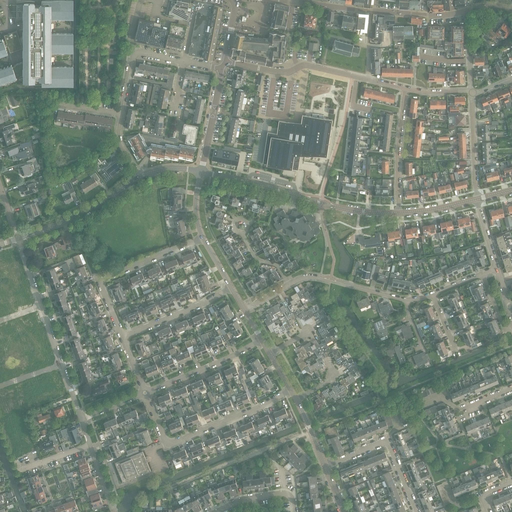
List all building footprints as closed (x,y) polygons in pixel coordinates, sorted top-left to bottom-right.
[(12,79),(12,81),(17,79),(16,78),(24,75),(24,82),(34,82),(34,85),(73,85),(73,0),(42,0),(42,5),(34,5),(34,4),(24,4),(24,36),(19,38),(18,35),(3,41),(3,39),(0,40),(0,54),(9,51),(10,53),(23,48),(24,48),(24,61),(14,65),(14,66),(0,70),(0,84),(3,84),(2,82),(5,81),(5,83),(10,81),(9,80),(12,79)] [(178,24),(184,25),(187,26),(189,26),(192,9),(191,9),(193,3),(190,3),(190,0),(176,0),(176,1),(171,0),(169,0),(166,15),(174,16),(173,18),(179,20),(178,24)] [(398,0),(398,8),(408,9),(408,0),(398,0)] [(408,0),(408,9),(419,9),(419,0),(408,0)] [(426,0),(427,12),(433,12),(432,10),(434,10),(433,5),(435,5),(435,1),(432,1),(431,1),(431,0),(426,0)] [(444,0),(446,10),(455,9),(454,1),(453,1),(453,0),(444,0)] [(193,1),(193,3),(191,9),(192,9),(197,10),(188,55),(212,60),(223,7),(193,1)] [(286,21),(289,6),(288,6),(283,5),(274,3),(273,11),(270,26),(270,27),(271,26),(277,27),(277,28),(278,27),(285,29),(286,21)] [(332,24),(341,25),(343,15),(334,14),(334,11),(329,10),(327,21),(333,21),(332,24)] [(357,13),(356,28),(365,29),(367,14),(357,13)] [(311,27),(314,28),(316,15),(305,14),(304,25),(304,27),(305,28),(307,28),(308,27),(308,25),(312,26),(311,27)] [(368,32),(368,36),(370,36),(374,37),(374,38),(378,38),(377,41),(381,41),(381,32),(379,32),(379,26),(378,26),(378,25),(378,24),(378,23),(376,23),(377,14),(373,14),(373,19),(373,22),(372,32),(368,32)] [(341,25),(342,25),(341,29),(355,31),(357,18),(343,15),(341,25)] [(383,23),(383,24),(389,24),(389,23),(394,23),(395,16),(384,15),(383,23)] [(417,27),(420,27),(421,18),(411,17),(410,23),(418,24),(417,27)] [(149,44),(154,22),(139,19),(134,40),(149,44)] [(163,24),(154,22),(149,44),(165,47),(168,30),(162,29),(163,24)] [(186,39),(184,39),(187,26),(184,25),(178,24),(171,22),(165,46),(182,49),(183,42),(185,42),(186,39)] [(489,29),(486,33),(491,38),(491,36),(494,38),(497,35),(499,37),(500,37),(503,39),(505,37),(511,30),(503,23),(501,25),(499,24),(497,27),(499,29),(495,34),(489,29)] [(383,27),(383,30),(387,30),(392,30),(393,37),(393,41),(403,40),(403,26),(392,27),(387,27),(383,27)] [(412,26),(403,26),(403,40),(404,40),(404,39),(414,38),(414,33),(413,33),(412,29),(412,26)] [(428,26),(427,38),(435,39),(436,27),(428,26)] [(435,39),(443,39),(444,27),(436,27),(435,39)] [(244,61),(265,65),(272,66),(271,66),(272,61),(282,62),(282,61),(283,61),(284,61),(286,36),(284,36),(284,35),(285,35),(285,34),(277,34),(277,32),(276,32),(276,33),(270,32),(269,32),(269,38),(244,36),(244,35),(242,34),(236,33),(233,47),(233,49),(231,57),(233,57),(232,58),(240,60),(240,59),(244,60),(244,61)] [(463,41),(463,34),(451,34),(451,42),(453,42),(463,42),(463,41)] [(346,55),(347,55),(347,54),(350,55),(350,56),(351,54),(355,55),(355,54),(358,55),(360,47),(359,47),(359,48),(357,47),(357,46),(356,46),(356,47),(353,46),(354,44),(353,43),(353,44),(350,44),(350,43),(350,42),(349,43),(346,43),(347,42),(346,41),(346,42),(343,42),(343,41),(342,40),(342,41),(339,41),(340,40),(339,39),(339,40),(336,40),(336,39),(335,39),(334,39),(333,43),(331,43),(331,45),(333,46),(332,50),(333,51),(333,50),(336,51),(336,52),(336,51),(339,52),(339,53),(340,53),(340,52),(343,53),(343,54),(344,53),(347,54),(346,55)] [(309,42),(308,50),(317,51),(318,43),(309,42)] [(371,73),(372,73),(379,73),(379,58),(381,58),(380,48),(371,49),(371,58),(371,61),(371,73)] [(475,57),(475,64),(486,64),(486,54),(481,54),(481,57),(475,57)] [(492,68),(496,76),(506,72),(501,60),(497,61),(498,65),(492,68)] [(475,78),(486,78),(486,75),(487,76),(490,75),(489,68),(485,68),(485,71),(475,72),(475,78)] [(234,72),(232,78),(240,80),(244,81),(245,75),(245,72),(245,70),(246,70),(240,69),(239,73),(234,72)] [(428,81),(436,81),(437,73),(429,73),(428,81)] [(444,82),(444,74),(437,73),(436,81),(444,82)] [(231,85),(239,86),(240,80),(232,78),(231,85)] [(354,104),(371,107),(372,102),(358,99),(361,87),(357,87),(354,104)] [(363,96),(371,98),(373,90),(365,88),(363,96)] [(507,88),(502,90),(507,102),(509,101),(508,98),(511,97),(507,88)] [(373,90),(371,98),(378,99),(380,92),(373,90)] [(503,99),(507,108),(509,107),(506,102),(507,102),(502,90),(497,92),(500,99),(504,97),(504,98),(503,99)] [(380,100),(386,101),(387,94),(380,92),(378,99),(377,102),(380,103),(380,100)] [(498,100),(495,93),(490,95),(495,107),(496,110),(498,109),(496,103),(498,102),(498,100)] [(393,103),(395,95),(387,94),(386,101),(393,103)] [(11,104),(17,102),(15,95),(9,97),(11,104)] [(490,95),(486,97),(488,104),(492,102),(492,104),(493,108),(495,107),(490,95)] [(465,97),(454,97),(455,103),(448,103),(448,112),(459,112),(458,104),(465,104),(465,97)] [(488,104),(486,97),(480,99),(484,109),(487,107),(488,110),(491,109),(488,104)] [(56,121),(70,123),(72,113),(58,111),(56,121)] [(459,112),(448,112),(448,116),(455,116),(456,125),(465,125),(464,115),(459,115),(459,112)] [(72,113),(70,123),(84,125),(85,114),(85,115),(72,113)] [(267,132),(263,163),(267,164),(266,165),(284,168),(298,170),(301,153),(327,157),(331,127),(332,119),(327,119),(323,118),(324,115),(312,113),(312,116),(304,115),(302,115),(300,126),(294,125),(294,123),(279,121),(278,128),(277,134),(267,132)] [(84,124),(97,126),(99,116),(85,114),(84,125),(84,124)] [(97,126),(111,128),(113,118),(99,116),(97,126)] [(482,125),(482,132),(489,131),(489,128),(492,128),(492,127),(495,127),(495,125),(498,125),(498,121),(492,121),(492,125),(482,125)] [(11,135),(10,133),(9,133),(7,130),(12,128),(16,127),(14,123),(3,127),(4,131),(0,131),(0,135),(1,138),(0,138),(1,141),(2,140),(3,145),(12,142),(10,138),(12,138),(11,136),(11,135)] [(185,142),(195,144),(199,126),(184,123),(182,132),(187,133),(185,142)] [(178,161),(178,159),(192,161),(195,148),(181,145),(180,148),(167,145),(166,147),(152,145),(152,148),(149,147),(146,150),(144,147),(145,146),(141,140),(143,139),(139,133),(127,140),(131,146),(130,147),(133,153),(132,154),(136,160),(148,152),(151,152),(149,158),(164,161),(164,159),(178,161)] [(24,158),(33,155),(30,145),(38,143),(37,140),(33,141),(32,139),(20,144),(20,146),(4,151),(6,156),(15,153),(17,159),(23,157),(24,158)] [(215,149),(213,159),(219,160),(221,151),(215,149)] [(221,151),(219,160),(225,161),(227,152),(221,151)] [(114,160),(102,169),(104,172),(108,177),(110,175),(112,177),(116,173),(115,172),(120,169),(119,168),(122,165),(117,159),(120,156),(117,152),(111,157),(114,160)] [(227,152),(225,161),(232,162),(233,153),(227,152)] [(233,153),(232,162),(238,164),(240,154),(233,153)] [(19,167),(22,175),(24,174),(25,176),(26,177),(30,175),(31,174),(30,172),(35,170),(33,165),(37,164),(35,158),(28,160),(29,163),(19,167)] [(499,178),(497,170),(494,171),(493,168),(497,167),(496,163),(490,164),(491,169),(490,169),(493,179),(499,178)] [(487,181),(493,179),(490,169),(491,169),(490,164),(484,166),(485,170),(486,173),(485,173),(487,181)] [(98,184),(96,181),(99,179),(95,172),(90,175),(92,177),(80,184),(85,192),(98,184)] [(109,188),(121,178),(117,173),(105,183),(109,188)] [(461,173),(458,174),(461,187),(467,186),(465,180),(463,181),(461,173)] [(445,175),(442,175),(442,178),(445,191),(451,190),(449,184),(447,184),(445,175)] [(26,184),(19,186),(20,190),(23,189),(24,195),(35,191),(34,188),(41,186),(37,177),(25,181),(26,184)] [(429,179),(426,180),(427,185),(429,195),(435,194),(434,187),(431,188),(429,179)] [(70,192),(62,196),(66,203),(73,199),(71,195),(76,193),(73,188),(69,180),(65,182),(69,190),(70,192)] [(343,185),(342,191),(349,192),(351,184),(342,182),(342,185),(343,185)] [(351,184),(349,192),(357,194),(358,188),(359,188),(359,186),(356,185),(356,184),(351,183),(351,184)] [(171,194),(171,200),(181,200),(182,194),(179,194),(179,191),(172,191),(172,194),(171,194)] [(231,204),(238,206),(239,199),(237,198),(236,197),(237,193),(230,192),(229,199),(231,199),(232,201),(231,204)] [(215,201),(215,203),(214,206),(222,208),(223,201),(220,200),(219,199),(220,196),(213,194),(211,200),(215,201)] [(246,203),(249,204),(251,197),(245,195),(244,199),(242,200),(239,199),(238,206),(244,208),(245,204),(246,203)] [(29,217),(40,213),(35,202),(41,200),(40,197),(33,199),(34,202),(25,205),(29,217)] [(256,202),(257,199),(251,197),(249,204),(252,205),(253,206),(252,209),(258,211),(260,204),(257,203),(256,202)] [(178,207),(181,207),(181,200),(171,200),(171,207),(172,207),(172,210),(178,210),(178,207)] [(263,205),(260,204),(258,211),(264,213),(265,209),(266,208),(269,209),(271,202),(265,201),(264,204),(263,205)] [(217,214),(216,217),(223,219),(225,213),(222,212),(221,210),(222,208),(214,206),(213,212),(216,213),(217,214)] [(303,213),(301,211),(298,210),(295,211),(292,211),(291,213),(288,215),(286,214),(283,210),(277,213),(278,215),(273,218),(276,222),(273,224),(277,230),(282,227),(285,228),(286,231),(286,234),(289,235),(290,238),(293,239),(296,237),(299,238),(301,241),(304,241),(307,240),(309,241),(310,238),(313,236),(316,237),(317,234),(320,232),(320,229),(319,226),(320,223),(317,223),(315,220),(316,217),(313,216),(312,213),(309,212),(306,214),(303,213)] [(175,221),(177,227),(184,225),(182,219),(180,219),(179,217),(173,219),(174,222),(175,221)] [(223,223),(223,222),(223,219),(216,217),(215,224),(218,225),(219,226),(218,229),(225,231),(227,224),(223,223)] [(469,217),(463,218),(465,226),(465,229),(471,227),(472,231),(475,230),(473,222),(470,222),(469,217)] [(183,231),(186,231),(184,225),(177,227),(178,233),(177,233),(176,234),(175,235),(176,238),(179,238),(179,236),(184,234),(183,231)] [(430,233),(429,233),(428,225),(422,227),(424,234),(427,233),(428,237),(430,236),(430,233)] [(251,236),(254,242),(260,238),(259,235),(259,234),(262,232),(259,226),(253,230),(254,233),(254,234),(251,236)] [(359,244),(364,243),(365,247),(381,245),(379,234),(376,234),(376,240),(370,241),(370,239),(364,240),(363,237),(358,237),(359,244)] [(498,243),(504,241),(507,240),(506,237),(505,234),(502,235),(496,237),(498,243)] [(67,242),(64,235),(53,239),(54,242),(60,240),(61,244),(67,242)] [(223,245),(226,250),(232,247),(231,244),(231,242),(234,240),(231,235),(225,238),(226,241),(226,243),(223,245)] [(263,241),(262,241),(260,238),(254,242),(257,247),(260,245),(262,246),(263,248),(270,245),(266,239),(263,241)] [(47,256),(48,258),(49,258),(52,257),(52,256),(52,254),(56,253),(54,249),(56,249),(54,244),(44,247),(46,253),(45,254),(45,255),(45,256),(46,256),(47,256)] [(501,255),(508,252),(507,249),(510,248),(511,247),(511,244),(510,245),(499,249),(501,255)] [(271,252),(273,255),(279,252),(276,246),(273,248),(271,247),(270,245),(263,248),(266,254),(270,252),(271,252)] [(235,249),(234,249),(232,247),(226,250),(229,256),(232,254),(234,255),(235,257),(242,253),(238,248),(235,249)] [(476,258),(479,266),(485,263),(482,256),(483,256),(484,255),(481,249),(476,251),(478,257),(476,258)] [(193,251),(188,254),(192,265),(197,262),(196,260),(199,259),(197,253),(195,254),(193,251)] [(501,255),(503,260),(511,257),(511,254),(511,253),(511,251),(508,252),(501,255)] [(281,259),(282,262),(288,258),(285,253),(282,254),(280,254),(279,252),(273,255),(276,261),(279,259),(281,259)] [(233,263),(236,268),(243,265),(241,262),(241,261),(245,259),(242,253),(235,257),(237,260),(236,261),(233,263)] [(74,256),(78,266),(83,264),(79,254),(74,256)] [(190,261),(192,265),(188,254),(182,256),(183,259),(180,260),(182,266),(186,265),(185,264),(190,261)] [(467,259),(467,260),(465,262),(463,257),(460,258),(462,263),(465,269),(470,267),(469,264),(472,263),(469,258),(467,259)] [(511,260),(511,257),(503,260),(505,266),(511,264),(510,261),(511,260)] [(295,259),(291,261),(290,261),(288,258),(282,262),(285,267),(289,266),(290,266),(291,269),(298,265),(295,259)] [(179,267),(182,266),(180,260),(177,261),(176,259),(170,261),(174,269),(179,266),(179,267)] [(168,271),(174,269),(170,261),(165,264),(166,266),(163,267),(165,273),(169,272),(168,271)] [(70,270),(67,262),(61,265),(65,273),(70,270)] [(459,272),(465,269),(462,263),(456,265),(459,272)] [(361,271),(361,273),(362,274),(361,277),(371,279),(372,276),(374,271),(373,271),(375,265),(372,264),(371,267),(367,266),(366,271),(363,270),(363,271),(361,271)] [(246,268),(244,267),(243,265),(236,268),(240,274),(243,272),(244,273),(246,275),(252,272),(249,266),(246,268)] [(374,271),(372,276),(377,277),(376,281),(383,283),(383,280),(387,281),(389,272),(386,272),(385,275),(378,274),(379,269),(377,268),(377,266),(375,265),(373,271),(374,271)] [(447,276),(453,274),(451,267),(448,268),(447,265),(445,265),(441,267),(442,269),(444,275),(446,274),(447,276)] [(456,265),(451,267),(453,274),(459,272),(456,265)] [(79,274),(86,271),(84,266),(76,269),(79,274)] [(159,266),(153,268),(156,276),(162,274),(162,275),(165,273),(163,267),(160,268),(159,266)] [(47,273),(46,273),(47,277),(57,274),(55,268),(46,271),(47,273)] [(151,278),(156,276),(153,268),(147,271),(148,273),(146,274),(148,280),(151,279),(151,278)] [(272,272),(270,268),(264,272),(268,278),(271,277),(272,277),(274,280),(278,278),(280,277),(276,271),(273,272),(272,272)] [(441,276),(444,275),(442,269),(439,271),(439,272),(434,274),(436,281),(442,279),(441,276)] [(79,281),(81,284),(87,281),(86,278),(89,277),(86,271),(79,274),(81,280),(79,281)] [(196,279),(198,284),(208,280),(206,274),(203,275),(202,272),(196,275),(194,276),(195,279),(196,279)] [(260,280),(258,281),(261,288),(267,284),(265,281),(265,280),(268,278),(264,272),(259,275),(261,278),(260,280)] [(429,272),(427,273),(431,283),(436,281),(434,274),(431,275),(429,272)] [(142,273),(136,275),(140,286),(146,284),(145,282),(148,280),(146,274),(143,275),(142,273)] [(425,285),(431,283),(427,273),(428,276),(423,279),(425,285)] [(47,277),(49,283),(59,280),(57,274),(47,277)] [(392,283),(391,286),(397,287),(399,276),(391,274),(389,282),(392,283)] [(140,286),(136,275),(130,278),(131,280),(129,281),(131,288),(134,286),(134,285),(136,284),(139,283),(140,286)] [(414,278),(414,281),(414,287),(415,289),(419,287),(420,288),(425,285),(423,279),(420,280),(418,276),(414,278)] [(256,291),(261,288),(258,281),(255,283),(254,282),(252,279),(246,282),(250,289),(252,287),(254,288),(256,291)] [(49,283),(51,286),(52,289),(54,288),(55,291),(63,288),(62,285),(61,285),(59,280),(49,283)] [(208,287),(210,285),(208,280),(198,284),(200,290),(202,289),(203,292),(209,289),(208,287)] [(415,289),(414,287),(414,281),(411,280),(411,282),(405,280),(403,288),(409,289),(409,288),(414,289),(415,289)] [(91,283),(88,284),(87,281),(81,284),(82,287),(83,286),(86,292),(93,289),(91,283)] [(112,289),(114,295),(123,291),(122,292),(119,286),(120,286),(119,283),(113,285),(114,288),(112,289)] [(474,288),(476,294),(483,291),(481,285),(478,286),(477,284),(471,286),(472,289),(474,288)] [(192,296),(191,294),(193,293),(191,287),(188,288),(189,289),(183,291),(182,290),(186,299),(192,296)] [(64,291),(63,288),(55,291),(56,293),(54,294),(55,296),(54,296),(55,300),(65,297),(63,291),(64,291)] [(85,299),(86,302),(92,299),(91,297),(95,295),(93,289),(86,292),(88,297),(85,299)] [(304,292),(302,289),(296,292),(300,298),(303,297),(305,299),(308,298),(310,301),(316,297),(312,291),(309,293),(307,290),(304,292)] [(127,296),(125,290),(123,291),(114,295),(117,300),(119,299),(120,302),(126,300),(125,297),(126,296),(127,296)] [(177,292),(174,294),(176,300),(179,299),(180,301),(186,299),(182,290),(177,292)] [(483,298),(485,297),(483,291),(476,294),(478,299),(477,300),(478,303),(484,301),(483,298)] [(288,305),(292,311),(298,308),(296,304),(298,303),(297,300),(300,298),(296,292),(290,296),(292,299),(290,301),(291,303),(288,305)] [(457,292),(450,295),(451,298),(448,299),(450,305),(458,302),(455,296),(458,295),(457,292)] [(175,304),(174,301),(176,300),(174,294),(171,295),(171,296),(166,298),(165,296),(169,306),(175,304)] [(160,300),(157,301),(159,307),(162,306),(163,308),(169,306),(165,296),(159,299),(160,300)] [(57,306),(67,303),(65,297),(55,300),(57,306)] [(357,302),(359,308),(370,304),(367,298),(357,302)] [(96,301),(93,302),(92,299),(86,302),(87,305),(88,304),(91,310),(98,307),(96,301)] [(147,303),(149,306),(152,313),(158,311),(156,308),(159,307),(157,301),(153,302),(153,301),(147,303)] [(377,301),(374,302),(377,309),(378,312),(381,311),(382,315),(383,315),(387,314),(387,313),(390,311),(389,309),(392,308),(390,303),(383,306),(382,303),(379,304),(377,301)] [(485,303),(484,301),(478,303),(479,306),(481,305),(483,311),(490,308),(488,302),(485,303)] [(63,311),(63,314),(71,311),(69,305),(68,302),(67,303),(57,306),(59,310),(59,309),(60,312),(63,311)] [(460,307),(458,302),(450,305),(453,310),(456,309),(457,312),(462,309),(461,306),(460,307)] [(219,312),(221,315),(230,309),(227,304),(225,306),(223,303),(218,306),(221,311),(219,312)] [(285,315),(292,311),(288,305),(285,307),(283,305),(281,306),(279,303),(273,306),(276,312),(279,310),(281,313),(283,312),(285,315)] [(424,309),(426,314),(433,311),(431,306),(428,307),(427,304),(421,307),(422,310),(424,309)] [(142,314),(145,313),(146,315),(152,313),(149,306),(143,308),(143,307),(140,308),(142,314)] [(264,319),(267,325),(274,322),(272,318),(274,317),(273,314),(276,312),(273,306),(266,310),(268,313),(265,315),(267,317),(264,319)] [(92,318),(92,319),(99,316),(98,313),(101,312),(98,307),(91,310),(88,311),(90,315),(89,316),(89,318),(91,318),(92,318)] [(313,307),(307,310),(311,317),(314,315),(316,318),(318,316),(320,319),(326,316),(323,309),(319,311),(318,309),(315,310),(313,307)] [(139,315),(142,314),(140,308),(138,309),(137,308),(131,310),(135,320),(141,318),(139,315)] [(305,320),(311,317),(307,310),(304,312),(302,310),(300,311),(298,308),(292,311),(295,317),(298,316),(300,318),(302,317),(305,320)] [(490,315),(493,314),(490,308),(483,311),(479,313),(480,315),(484,314),(485,316),(484,317),(485,320),(491,318),(490,315)] [(226,319),(233,315),(230,309),(221,315),(224,320),(226,319)] [(455,316),(457,321),(465,318),(462,313),(464,312),(462,309),(457,312),(458,314),(455,316)] [(129,322),(135,320),(131,310),(130,311),(131,313),(126,315),(126,314),(123,315),(125,321),(128,320),(129,322)] [(73,320),(71,315),(74,313),(73,311),(71,311),(63,314),(64,316),(62,317),(63,319),(62,320),(63,324),(73,320)] [(286,322),(283,324),(287,331),(293,327),(291,324),(293,322),(292,319),(295,317),(292,311),(285,315),(287,318),(285,320),(286,322)] [(433,318),(436,317),(433,311),(426,314),(428,320),(427,320),(428,323),(434,321),(433,318)] [(203,312),(198,315),(201,322),(206,320),(206,321),(210,320),(207,314),(204,315),(203,312)] [(195,325),(201,322),(198,315),(192,317),(193,320),(190,321),(193,327),(196,326),(195,325)] [(103,318),(100,319),(99,316),(92,319),(93,319),(94,322),(96,321),(98,327),(105,324),(103,318)] [(317,329),(321,335),(327,331),(325,328),(328,326),(326,324),(330,322),(326,316),(320,319),(322,322),(319,324),(321,327),(317,329)] [(468,323),(467,324),(465,318),(457,321),(460,327),(463,326),(464,328),(470,326),(468,323)] [(488,322),(490,328),(497,325),(495,319),(492,320),(491,318),(485,320),(486,323),(488,322)] [(75,326),(73,320),(63,324),(65,329),(75,326)] [(186,320),(181,322),(184,329),(189,327),(190,328),(193,327),(190,321),(187,322),(186,320)] [(236,320),(229,324),(232,329),(239,325),(236,320)] [(387,335),(386,333),(388,332),(386,328),(387,328),(386,325),(393,323),(391,320),(383,323),(382,320),(374,323),(375,325),(380,338),(380,337),(381,340),(388,338),(387,335)] [(431,326),(433,331),(440,328),(438,323),(435,324),(434,321),(428,323),(430,327),(431,326)] [(179,331),(184,329),(181,322),(175,324),(176,327),(173,328),(176,334),(180,333),(179,331)] [(280,334),(287,331),(283,324),(280,326),(278,323),(275,325),(274,322),(267,325),(271,332),(274,329),(276,332),(279,331),(280,334)] [(108,330),(105,324),(98,327),(100,332),(99,333),(100,336),(106,333),(105,331),(108,330)] [(405,339),(412,336),(409,328),(407,329),(405,324),(395,328),(396,331),(401,328),(405,339)] [(242,331),(239,325),(232,329),(232,330),(230,332),(231,334),(234,332),(235,335),(242,331)] [(496,332),(499,331),(497,325),(490,328),(492,333),(491,334),(492,337),(497,335),(496,332)] [(78,331),(77,332),(75,326),(65,329),(67,333),(68,335),(70,334),(71,337),(79,334),(78,331)] [(462,333),(464,338),(472,335),(470,330),(471,329),(470,326),(464,328),(465,331),(462,333)] [(172,335),(176,334),(173,328),(171,329),(169,327),(163,329),(166,336),(172,334),(172,335)] [(329,342),(332,340),(330,336),(336,333),(334,328),(328,331),(327,331),(321,335),(323,338),(320,340),(322,342),(319,344),(322,350),(328,346),(326,343),(329,342)] [(440,336),(443,335),(440,328),(433,331),(435,337),(434,337),(435,340),(433,342),(441,338),(440,336)] [(161,339),(166,336),(163,329),(158,331),(159,334),(156,335),(158,341),(162,340),(161,339)] [(110,335),(107,336),(106,333),(100,336),(99,337),(103,345),(105,344),(112,341),(110,335)] [(70,343),(71,347),(81,343),(79,338),(80,337),(79,334),(71,337),(72,340),(70,340),(71,342),(70,343)] [(477,339),(474,341),(472,335),(464,338),(467,344),(470,343),(471,345),(479,342),(477,339)] [(213,349),(218,347),(214,336),(211,337),(213,340),(210,341),(213,349)] [(214,336),(218,347),(224,344),(221,337),(215,339),(214,336)] [(135,344),(137,350),(147,346),(145,340),(144,340),(143,338),(137,340),(138,343),(135,344)] [(436,344),(438,349),(445,346),(443,341),(442,341),(441,338),(433,342),(434,345),(436,344)] [(196,356),(202,354),(198,344),(193,346),(190,341),(193,340),(192,339),(187,341),(192,352),(194,351),(196,356)] [(106,350),(107,353),(113,351),(112,348),(115,347),(112,341),(105,344),(107,350),(106,350)] [(183,353),(185,358),(186,360),(191,358),(190,353),(192,352),(187,341),(184,342),(188,350),(183,353)] [(309,341),(303,345),(307,352),(310,350),(312,352),(314,351),(316,354),(322,350),(319,344),(315,346),(314,343),(311,345),(309,341)] [(208,351),(204,343),(201,345),(200,342),(198,343),(198,344),(202,354),(208,351)] [(73,353),(83,349),(81,343),(71,347),(73,353)] [(294,358),(298,364),(304,361),(302,358),(305,356),(304,353),(307,352),(303,345),(297,349),(299,352),(296,354),(298,356),(294,358)] [(396,352),(400,364),(405,361),(399,345),(393,347),(386,350),(388,355),(396,352)] [(148,346),(147,346),(137,350),(140,355),(143,354),(144,357),(150,354),(149,352),(150,351),(148,346)] [(333,356),(335,359),(341,355),(338,349),(334,351),(333,348),(330,350),(328,346),(322,350),(326,356),(329,354),(330,357),(333,356)] [(447,352),(448,352),(445,346),(438,349),(441,355),(442,357),(448,355),(447,352)] [(78,358),(79,360),(87,358),(86,355),(85,355),(83,349),(73,353),(75,356),(76,358),(78,358)] [(323,366),(321,362),(324,361),(322,358),(326,356),(322,350),(316,354),(318,357),(315,359),(317,361),(313,363),(317,369),(323,366)] [(109,359),(110,362),(119,358),(117,352),(114,353),(113,351),(107,353),(108,356),(109,359)] [(428,362),(427,361),(430,360),(428,353),(425,355),(424,352),(413,356),(416,363),(417,366),(428,362)] [(186,360),(185,358),(183,353),(177,355),(180,363),(186,360)] [(168,355),(165,357),(169,367),(175,365),(172,357),(169,358),(168,355)] [(344,366),(346,364),(348,368),(355,364),(351,357),(347,359),(346,357),(343,358),(341,355),(335,359),(338,365),(342,363),(344,366)] [(500,363),(501,366),(511,361),(511,357),(511,355),(504,358),(506,361),(500,363)] [(161,362),(164,369),(169,367),(165,357),(163,358),(164,360),(161,362)] [(78,364),(79,366),(78,366),(79,370),(88,367),(87,361),(88,361),(87,358),(79,360),(80,363),(78,364)] [(122,364),(119,358),(110,362),(112,361),(114,367),(113,368),(114,370),(120,368),(119,365),(122,364)] [(261,364),(258,359),(255,360),(253,358),(249,360),(251,363),(250,363),(253,368),(261,364)] [(317,369),(313,363),(310,365),(309,362),(306,364),(304,361),(298,364),(301,370),(305,368),(306,371),(309,369),(311,373),(317,369)] [(156,364),(150,366),(153,374),(159,371),(156,364)] [(264,369),(261,364),(253,368),(254,368),(251,370),(252,372),(255,371),(256,373),(264,369)] [(359,370),(355,364),(348,368),(350,371),(348,373),(349,375),(346,377),(349,383),(356,380),(354,376),(357,375),(355,372),(359,370)] [(235,365),(230,368),(234,379),(237,378),(235,374),(238,373),(235,365)] [(148,376),(153,374),(150,366),(144,368),(148,376)] [(91,373),(88,367),(79,370),(81,376),(91,373)] [(234,379),(230,368),(224,370),(227,378),(233,375),(234,379)] [(114,377),(117,376),(121,386),(130,382),(128,378),(126,379),(124,373),(121,374),(119,371),(113,374),(114,377)] [(497,382),(495,375),(492,376),(490,371),(487,372),(492,385),(497,382)] [(219,372),(213,375),(216,382),(217,385),(223,382),(222,380),(219,372)] [(487,379),(484,380),(486,387),(492,385),(487,372),(485,373),(487,379)] [(87,383),(95,381),(93,375),(92,375),(91,375),(91,373),(81,376),(83,379),(84,382),(86,381),(87,383)] [(211,385),(216,382),(213,375),(207,377),(211,385)] [(257,380),(260,386),(270,380),(267,375),(260,379),(257,380)] [(481,389),(486,387),(484,380),(481,381),(478,375),(476,377),(477,380),(477,381),(481,389)] [(346,385),(349,383),(346,377),(340,380),(342,384),(339,385),(340,388),(337,390),(341,396),(347,393),(345,389),(348,388),(346,385)] [(202,379),(196,382),(200,392),(206,389),(202,379)] [(109,383),(108,380),(103,382),(99,383),(100,386),(92,389),(94,395),(103,392),(103,393),(106,392),(105,391),(106,391),(103,385),(109,383)] [(266,389),(273,385),(270,380),(260,386),(262,388),(264,387),(266,389)] [(464,396),(470,394),(465,382),(464,380),(462,381),(464,385),(463,385),(464,388),(461,389),(464,396)] [(470,394),(475,392),(472,385),(470,386),(468,381),(465,382),(470,394)] [(472,383),(472,385),(475,392),(481,389),(477,381),(472,383)] [(195,394),(200,392),(196,382),(191,384),(195,394)] [(456,391),(456,392),(459,398),(464,396),(461,389),(459,390),(456,384),(454,385),(455,388),(456,391)] [(185,386),(180,388),(183,396),(188,394),(189,394),(188,392),(185,386)] [(328,387),(322,391),(325,397),(329,395),(330,398),(333,396),(335,400),(341,396),(337,390),(334,392),(332,389),(330,390),(328,387)] [(177,398),(183,396),(180,388),(174,391),(177,398)] [(257,395),(255,389),(252,390),(249,392),(251,397),(254,396),(257,395)] [(324,401),(322,399),(325,397),(322,391),(316,394),(317,398),(315,399),(316,402),(313,404),(317,410),(323,407),(321,403),(324,401)] [(244,403),(249,400),(246,392),(243,394),(243,392),(240,393),(244,403)] [(453,401),(459,398),(456,392),(450,394),(453,401)] [(169,393),(163,395),(166,403),(172,400),(169,393)] [(238,405),(244,403),(240,393),(237,394),(238,396),(235,397),(238,405)] [(161,405),(166,403),(163,395),(158,398),(161,405)] [(230,399),(224,402),(227,409),(233,407),(230,399)] [(222,412),(227,409),(224,402),(219,404),(222,412)] [(503,411),(508,409),(505,402),(500,404),(503,411)] [(500,404),(494,407),(497,414),(503,411),(500,404)] [(213,406),(208,409),(211,416),(216,414),(213,406)] [(60,408),(60,407),(58,408),(54,410),(56,417),(64,414),(63,410),(63,409),(63,408),(62,408),(61,407),(60,408)] [(436,416),(437,418),(450,413),(447,407),(445,408),(443,409),(440,410),(438,411),(439,415),(436,416)] [(492,416),(497,414),(494,407),(489,409),(492,416)] [(287,412),(285,408),(279,410),(282,417),(285,416),(286,419),(292,417),(289,411),(287,412)] [(392,421),(387,408),(381,410),(382,414),(383,416),(384,418),(384,420),(386,424),(392,421)] [(205,419),(211,416),(208,409),(202,411),(205,419)] [(135,410),(130,412),(133,421),(134,421),(136,420),(136,421),(139,419),(139,418),(135,410)] [(274,415),(272,416),(275,423),(280,421),(279,418),(282,417),(279,410),(273,412),(274,415)] [(124,423),(125,426),(134,422),(134,421),(133,421),(130,412),(124,414),(125,416),(116,420),(115,418),(109,420),(117,439),(120,438),(118,433),(116,430),(115,429),(115,428),(123,424),(124,423)] [(40,422),(43,421),(43,424),(52,422),(51,418),(49,414),(42,416),(41,413),(37,415),(40,422)] [(197,413),(191,415),(194,423),(200,421),(197,413)] [(444,418),(445,421),(452,418),(450,413),(437,418),(438,421),(444,418)] [(270,426),(275,423),(272,416),(269,417),(268,414),(263,416),(266,424),(268,423),(270,426)] [(188,425),(194,423),(191,415),(185,418),(188,425)] [(258,423),(256,424),(258,430),(264,428),(263,425),(266,424),(263,416),(257,419),(258,423)] [(490,424),(488,417),(482,419),(485,426),(490,424)] [(452,418),(445,421),(447,427),(454,424),(452,418)] [(482,419),(476,421),(479,428),(482,427),(483,430),(484,430),(485,433),(487,432),(486,429),(485,426),(482,419)] [(111,441),(117,439),(109,420),(104,423),(107,431),(110,429),(111,432),(112,431),(114,437),(110,438),(111,441)] [(180,420),(174,422),(177,430),(183,428),(180,420)] [(382,429),(387,427),(386,424),(384,420),(379,422),(382,429)] [(252,421),(246,423),(249,431),(252,429),(253,432),(258,430),(256,424),(253,425),(252,421)] [(476,430),(479,428),(476,421),(471,424),(476,437),(479,436),(476,430)] [(172,432),(177,430),(174,422),(169,425),(172,432)] [(376,432),(382,429),(379,422),(376,423),(376,422),(373,423),(374,424),(373,424),(376,432)] [(246,432),(249,431),(246,423),(240,426),(242,430),(239,431),(242,437),(247,435),(246,432)] [(371,434),(376,432),(373,424),(368,427),(371,434)] [(457,430),(454,424),(447,427),(445,428),(442,429),(443,432),(448,429),(450,432),(457,430)] [(474,438),(476,437),(471,424),(465,426),(468,433),(472,432),(474,438)] [(338,435),(335,426),(330,428),(329,426),(323,428),(325,434),(328,433),(330,438),(338,435)] [(365,436),(371,434),(368,427),(362,429),(365,436)] [(67,428),(60,431),(63,439),(70,436),(72,444),(80,441),(75,428),(68,431),(67,428)] [(236,439),(242,437),(239,431),(237,432),(235,428),(229,430),(232,438),(235,437),(236,439)] [(360,438),(365,436),(362,429),(357,431),(360,438)] [(139,433),(141,439),(149,435),(147,430),(139,433)] [(225,437),(223,438),(225,444),(230,442),(229,439),(232,438),(229,430),(223,433),(225,437)] [(354,441),(360,438),(357,431),(354,432),(353,430),(350,431),(351,433),(354,441)] [(394,434),(396,440),(409,435),(408,432),(405,434),(405,433),(402,434),(401,431),(394,434)] [(50,441),(42,443),(45,451),(55,448),(54,445),(58,444),(54,435),(49,437),(50,441)] [(140,443),(143,442),(144,444),(152,441),(149,435),(141,439),(142,439),(139,440),(140,443)] [(219,446),(225,444),(223,438),(220,439),(218,435),(212,437),(215,445),(218,443),(219,446)] [(339,441),(337,435),(338,435),(330,438),(332,444),(339,441)] [(406,439),(410,437),(409,435),(396,440),(398,446),(407,442),(406,439)] [(208,444),(206,445),(208,451),(214,449),(212,446),(215,445),(212,437),(206,440),(208,444)] [(341,446),(339,441),(332,444),(334,449),(341,446)] [(203,453),(208,451),(206,445),(203,446),(201,442),(196,444),(199,453),(200,454),(203,453)] [(398,446),(401,451),(414,445),(413,443),(409,445),(408,442),(407,442),(398,446)] [(109,445),(111,451),(125,445),(124,443),(117,445),(116,443),(109,445)] [(192,451),(189,452),(191,458),(197,456),(196,453),(199,452),(199,453),(196,444),(190,446),(192,451)] [(280,451),(285,456),(296,446),(294,444),(289,448),(286,445),(280,451)] [(415,445),(414,445),(401,451),(403,457),(410,454),(409,450),(416,447),(418,446),(417,444),(415,445)] [(121,454),(120,451),(126,449),(125,445),(111,451),(113,457),(121,454)] [(285,456),(290,461),(296,455),(293,453),(298,449),(296,446),(285,456)] [(343,452),(341,446),(334,449),(336,455),(343,452)] [(185,449),(179,451),(182,458),(185,457),(186,460),(191,458),(189,452),(186,453),(185,449)] [(142,451),(115,463),(123,483),(150,471),(142,451)] [(180,463),(179,460),(182,458),(179,451),(173,454),(175,458),(172,459),(175,465),(180,463)] [(379,454),(382,461),(387,459),(384,452),(379,454)] [(290,461),(295,466),(305,456),(303,454),(299,458),(296,455),(290,461)] [(379,454),(373,456),(376,464),(382,461),(379,454)] [(305,466),(303,463),(307,459),(305,456),(295,466),(299,471),(305,466)] [(368,459),(371,466),(376,464),(373,456),(368,459)] [(76,464),(78,464),(80,469),(89,465),(87,462),(88,461),(87,460),(86,460),(85,457),(75,461),(76,464)] [(365,468),(371,466),(368,459),(362,461),(365,468)] [(359,470),(365,468),(362,461),(357,463),(359,470)] [(406,464),(408,470),(424,463),(423,461),(414,465),(413,461),(406,464)] [(357,463),(351,466),(354,473),(355,476),(358,475),(357,472),(359,470),(357,463)] [(424,463),(424,464),(424,463),(408,470),(411,475),(418,473),(421,471),(420,468),(423,467),(425,466),(424,463)] [(495,471),(494,471),(497,478),(503,475),(500,468),(497,470),(494,464),(492,465),(493,468),(494,468),(495,471)] [(90,469),(89,465),(80,469),(82,473),(80,474),(81,477),(91,474),(90,471),(91,470),(91,469),(90,469)] [(486,482),(492,480),(489,473),(486,474),(483,465),(480,466),(482,469),(481,469),(486,482)] [(348,475),(354,473),(351,466),(345,468),(348,475)] [(343,477),(348,475),(345,468),(340,470),(343,477)] [(481,485),(486,482),(481,469),(479,470),(482,476),(478,478),(481,485)] [(385,480),(392,477),(389,471),(382,474),(385,480)] [(466,476),(471,489),(477,486),(474,479),(472,480),(470,476),(469,477),(467,471),(465,472),(466,476)] [(492,480),(497,478),(494,471),(489,473),(492,480)] [(270,477),(266,477),(265,472),(262,472),(264,486),(271,485),(274,484),(273,477),(270,478),(270,477)] [(419,476),(418,473),(411,475),(413,481),(430,474),(429,473),(426,473),(419,476)] [(84,480),(86,485),(95,482),(93,478),(94,478),(93,476),(92,477),(91,474),(81,477),(82,481),(84,480)] [(246,481),(242,481),(243,489),(250,488),(248,474),(245,475),(246,481)] [(251,474),(248,474),(250,488),(257,487),(256,479),(252,479),(251,474)] [(307,477),(307,482),(316,481),(316,480),(316,477),(319,476),(319,474),(315,474),(315,476),(307,477)] [(424,483),(422,484),(421,481),(431,477),(430,474),(413,481),(415,487),(418,486),(419,488),(425,486),(424,483)] [(37,475),(29,478),(31,483),(43,478),(42,476),(38,477),(37,475)] [(466,491),(471,489),(466,476),(464,476),(466,482),(463,484),(466,491)] [(394,483),(392,477),(385,480),(387,486),(394,483)] [(31,483),(33,488),(41,485),(40,482),(44,481),(43,478),(31,483)] [(235,479),(228,481),(233,495),(236,494),(234,488),(237,487),(235,479)] [(230,496),(233,495),(228,481),(222,483),(225,491),(228,490),(230,496)] [(97,485),(96,486),(95,482),(86,485),(88,490),(86,490),(87,494),(97,490),(96,487),(97,487),(97,485)] [(222,483),(216,485),(221,499),(224,498),(222,492),(225,491),(222,483)] [(387,486),(389,491),(396,488),(394,483),(387,486)] [(463,484),(457,486),(460,493),(466,491),(463,484)] [(31,489),(33,494),(35,493),(47,489),(46,486),(42,487),(41,485),(33,488),(31,489)] [(218,500),(221,499),(216,485),(210,487),(213,495),(216,494),(218,500)] [(350,494),(358,491),(355,486),(348,489),(350,494)] [(418,492),(420,498),(433,492),(437,491),(436,489),(426,493),(425,490),(427,489),(425,486),(419,488),(420,491),(418,492)] [(454,495),(460,493),(457,486),(451,489),(454,495)] [(391,497),(399,494),(396,488),(389,491),(391,497)] [(35,493),(37,498),(45,495),(44,493),(48,491),(47,489),(35,493)] [(90,496),(92,501),(101,498),(99,494),(100,494),(99,493),(98,493),(97,490),(87,494),(88,497),(90,496)] [(207,490),(201,493),(208,506),(211,505),(208,499),(211,497),(207,490)] [(360,497),(358,491),(350,494),(353,500),(360,497)] [(422,503),(429,500),(428,497),(434,495),(433,492),(420,498),(422,503)] [(205,508),(208,506),(201,493),(196,496),(199,503),(202,502),(205,508)] [(391,497),(394,502),(401,499),(399,494),(391,497)] [(50,496),(46,498),(45,495),(37,498),(39,503),(51,499),(50,496)] [(189,495),(189,496),(197,511),(200,511),(196,505),(199,503),(196,496),(191,498),(189,495)] [(499,498),(500,501),(501,505),(507,503),(504,495),(499,498)] [(193,511),(197,511),(189,496),(184,498),(185,501),(184,502),(188,509),(191,507),(193,511)] [(72,501),(70,497),(68,498),(72,510),(78,508),(74,500),(72,501)] [(355,505),(362,502),(360,497),(353,500),(355,505)] [(67,502),(64,503),(67,511),(72,510),(68,498),(65,499),(67,502)] [(103,507),(102,504),(103,503),(103,502),(102,502),(101,498),(92,501),(94,506),(92,507),(93,510),(103,507)] [(501,505),(500,501),(499,498),(493,500),(496,507),(497,509),(498,509),(500,508),(502,511),(504,511),(503,508),(501,505)] [(396,508),(403,505),(401,499),(394,502),(396,508)] [(431,506),(429,500),(422,503),(424,509),(431,506)] [(61,511),(66,511),(67,511),(64,503),(62,504),(60,501),(58,501),(61,511)] [(184,502),(179,504),(182,511),(186,511),(185,510),(188,509),(184,502)] [(365,508),(362,502),(355,505),(357,511),(365,508)]
